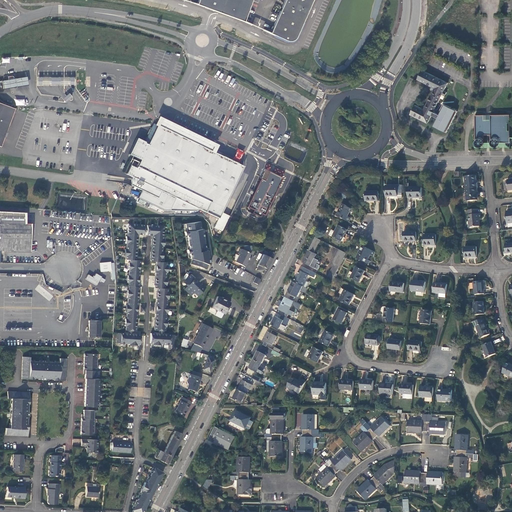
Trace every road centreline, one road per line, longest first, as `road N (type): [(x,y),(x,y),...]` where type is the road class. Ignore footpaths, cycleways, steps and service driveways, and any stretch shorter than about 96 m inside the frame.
road 1 (secondary): [(176,469),(324,182)]
road 2 (unclassified): [(206,51),(303,102),(325,123)]
road 3 (unclassified): [(339,99),(213,41)]
road 4 (residential): [(333,502),(351,475),(386,452),(439,452)]
